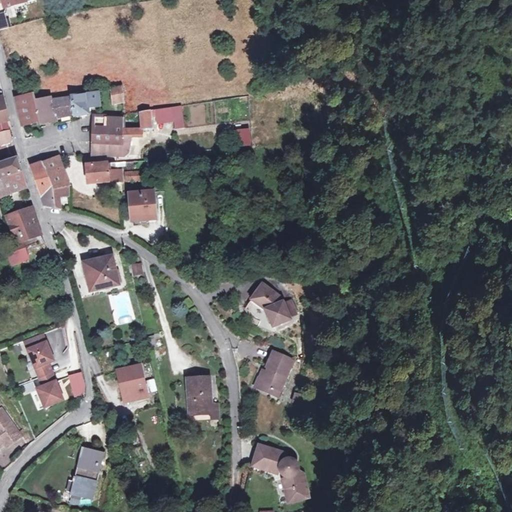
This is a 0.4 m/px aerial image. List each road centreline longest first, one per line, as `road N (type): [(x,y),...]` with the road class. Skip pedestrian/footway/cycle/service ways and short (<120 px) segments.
road 1 (unclassified): [(44,215),(91,222),(190,282),(231,366),(237,430),(227,511)]
road 2 (residential): [(0,511),(24,460),(92,395),(76,311),(44,215)]
